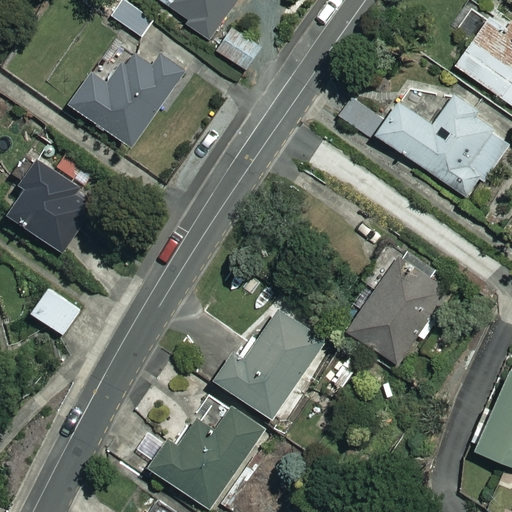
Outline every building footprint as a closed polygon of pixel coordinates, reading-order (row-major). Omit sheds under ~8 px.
[(157,19),(131,0),(124,0),(113,14),(143,37),(157,19)] [(236,0),(166,0),(213,33),(236,0)] [(511,11),(500,3),(456,64),(511,103),(511,11)] [(262,47),(234,27),(219,48),(247,68),(262,47)] [(192,60),(168,43),(154,62),(135,48),(113,80),(95,67),(71,101),(132,145),(192,60)] [(511,137),(455,96),(435,124),(402,100),(379,132),(468,197),(511,137)] [(50,148),(46,155),(36,149),(17,180),(28,186),(12,211),(67,244),(110,172),(70,148),(65,157),(50,148)] [(401,363),(419,336),(427,342),(440,322),(433,317),(450,292),(430,278),(400,257),(373,295),(350,327),(401,363)] [(82,307),(51,285),(33,310),(64,332),(82,307)] [(325,340),(281,308),(245,358),(237,352),(219,377),(272,415),(325,340)] [(511,462),(511,366),(511,367),(493,408),(485,404),(468,443),(511,462)] [(165,442),(153,433),(140,451),(153,460),(150,464),(210,507),(267,427),(232,402),(229,407),(211,394),(177,441),(170,436),(165,442)] [(177,511),(156,497),(145,511),(177,511)]
